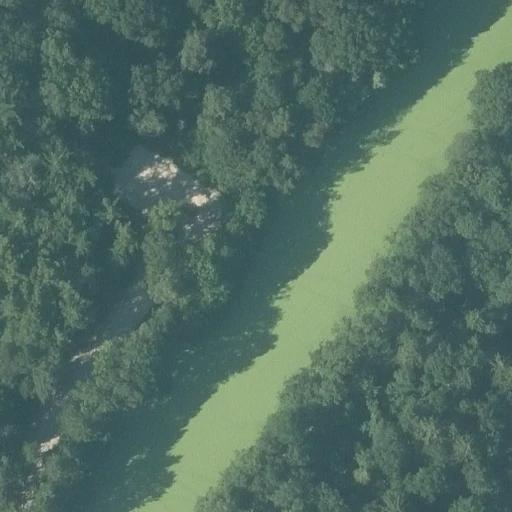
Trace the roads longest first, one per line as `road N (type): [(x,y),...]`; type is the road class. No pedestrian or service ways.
road 1 (track): [(511,131),(361,372),(288,449),(245,511)]
road 2 (track): [(126,160),(210,215),(78,386),(18,511)]
